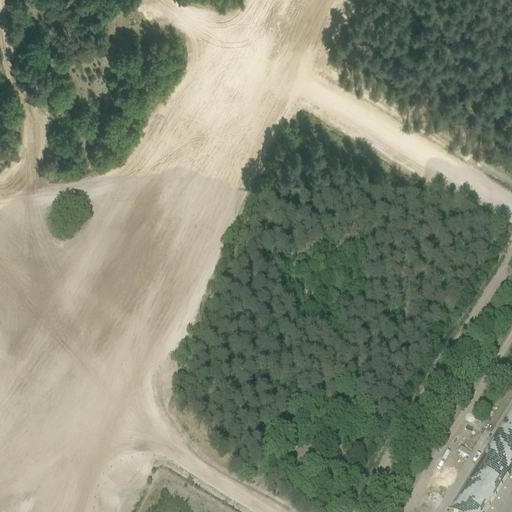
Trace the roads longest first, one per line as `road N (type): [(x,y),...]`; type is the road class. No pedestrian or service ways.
road 1 (track): [(511,206),(172,0)]
road 2 (track): [(141,193),(118,175),(65,189),(35,174),(1,0)]
road 3 (track): [(365,511),(511,260)]
road 4 (track): [(299,0),(264,59),(141,193)]
road 5 (track): [(141,193),(0,389)]
